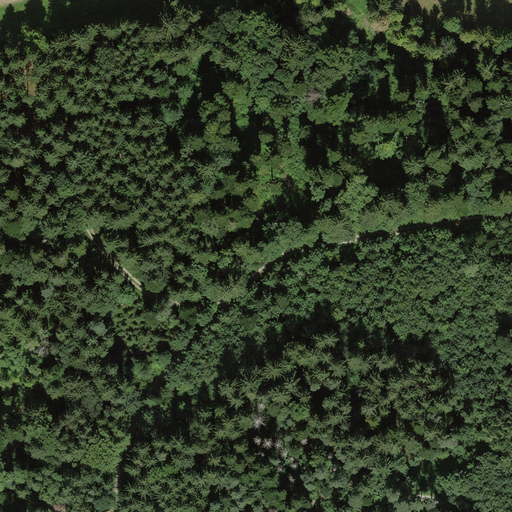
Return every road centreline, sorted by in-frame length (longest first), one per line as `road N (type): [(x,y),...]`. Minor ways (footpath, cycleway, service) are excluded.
road 1 (track): [(114,511),(140,407),(274,259),(309,245),(511,214)]
road 2 (track): [(235,297),(179,305),(148,295),(101,248),(49,154),(27,145),(0,153)]
